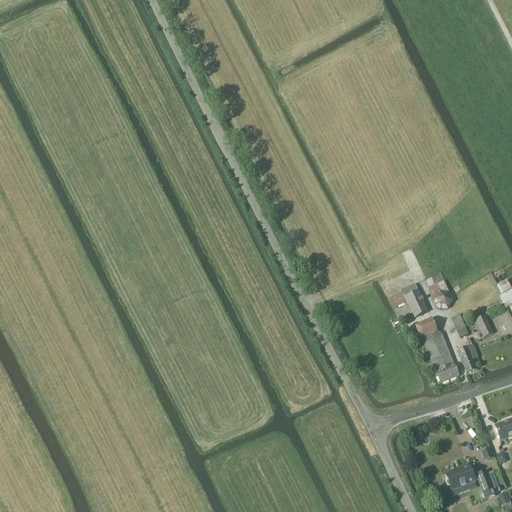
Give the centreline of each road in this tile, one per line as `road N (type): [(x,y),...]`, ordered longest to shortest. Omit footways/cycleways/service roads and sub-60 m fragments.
road 1 (unclassified): [(371,428),(151,0)]
road 2 (unclassified): [(371,428),(511,382)]
